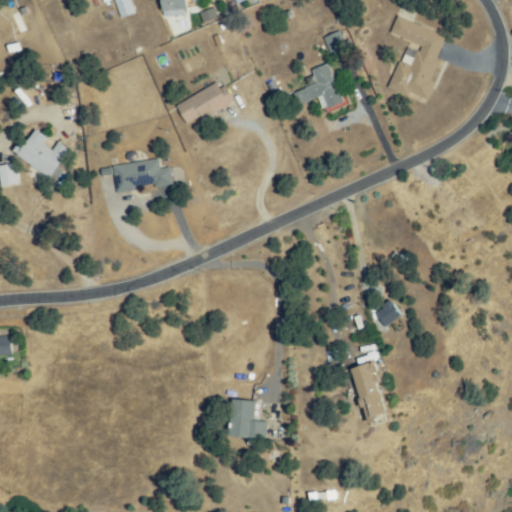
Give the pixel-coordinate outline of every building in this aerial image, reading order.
[(27,0),(29,4),(10,12),(5,0),(27,0)] [(127,0),(132,12),(123,15),(117,0),(127,0)] [(183,15),(163,13),(164,0),(197,0),(197,6),(184,5),(183,15)] [(415,68),(423,43),(393,33),(397,21),(446,36),(426,98),(392,87),(399,63),(415,68)] [(327,38),(340,32),(347,47),(334,53),(327,38)] [(326,64),(344,101),(326,110),(319,95),(301,104),(296,95),(321,83),(315,70),(326,64)] [(219,91),(225,88),(232,103),(189,124),(179,104),(216,86),(219,91)] [(37,130),(47,136),(41,146),(53,153),(58,145),(69,152),(54,178),(15,155),(22,143),(27,146),(37,130)] [(157,161),(158,170),(170,168),(172,183),(119,191),(115,168),(157,161)] [(0,168),(14,165),(18,183),(3,186),(0,168)] [(383,300),(388,297),(401,318),(381,330),(373,318),(388,309),(383,300)] [(10,355),(0,355),(0,338),(9,338),(10,355)] [(372,426),(356,369),(372,364),(389,422),(372,426)] [(253,422),(266,424),(264,440),(230,435),(235,401),(255,404),(253,422)]
